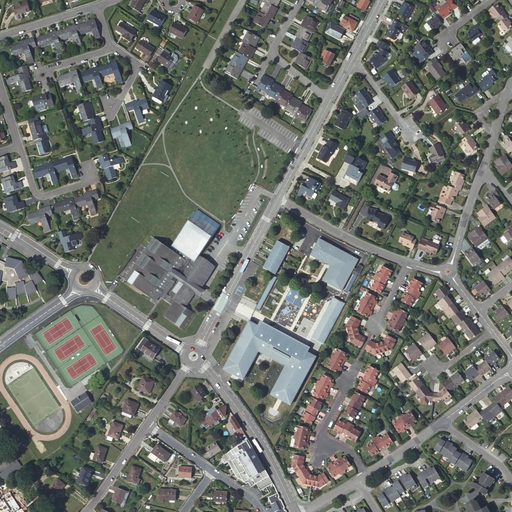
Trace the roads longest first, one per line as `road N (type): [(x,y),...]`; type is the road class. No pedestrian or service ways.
road 1 (tertiary): [(277,198),(198,348)]
road 2 (residential): [(408,263),(277,198)]
road 3 (residential): [(18,145),(38,195),(91,181),(89,171)]
